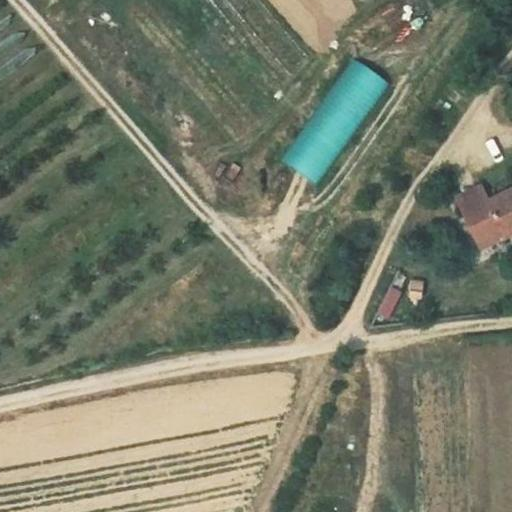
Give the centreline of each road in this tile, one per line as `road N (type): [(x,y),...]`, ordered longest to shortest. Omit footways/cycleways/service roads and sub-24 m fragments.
road 1 (track): [(0,403),(342,335)]
road 2 (track): [(342,335),(410,194),(511,57)]
road 3 (track): [(511,320),(342,335)]
